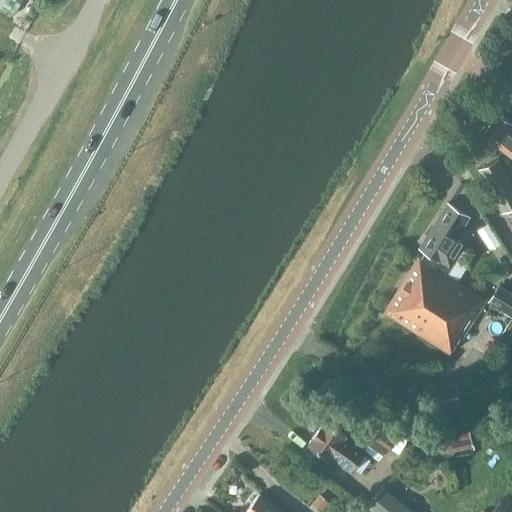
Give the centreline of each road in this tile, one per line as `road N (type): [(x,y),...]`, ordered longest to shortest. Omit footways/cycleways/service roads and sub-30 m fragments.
road 1 (tertiary): [(166,511),(377,188),(483,0)]
road 2 (primary): [(0,320),(175,0)]
road 3 (unclassified): [(0,179),(98,0)]
